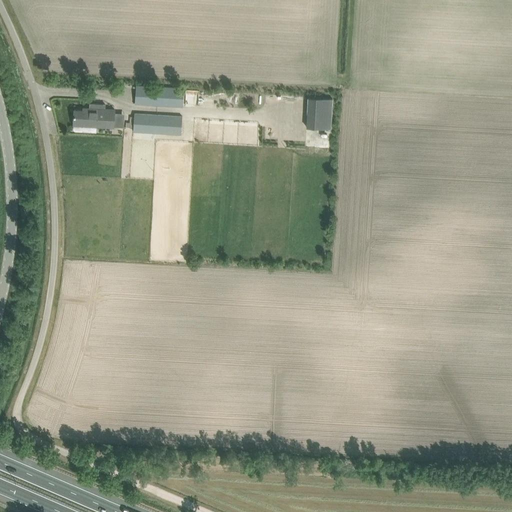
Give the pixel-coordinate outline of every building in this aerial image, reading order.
[(136,86),(135,104),(183,106),(184,88),(136,86)] [(307,96),(305,127),(331,128),(332,98),(307,96)] [(115,110),(88,108),(87,110),(74,110),(74,125),(74,129),(75,131),(83,131),(84,125),(114,127),(114,126),(124,127),(124,120),(114,119),(115,110)] [(134,113),(134,117),(130,117),(130,123),(126,122),(126,127),(134,127),(133,131),(181,134),(182,116),(134,113)] [(203,133),(204,135),(206,136),(209,136),(211,136),(213,135),(215,133),(216,131),(216,129),(216,126),(215,124),(213,122),(210,122),(208,122),(206,122),(204,124),(202,126),(202,128),(202,130),(203,133)] [(197,139),(191,254),(323,261),(329,147),(197,139)]
